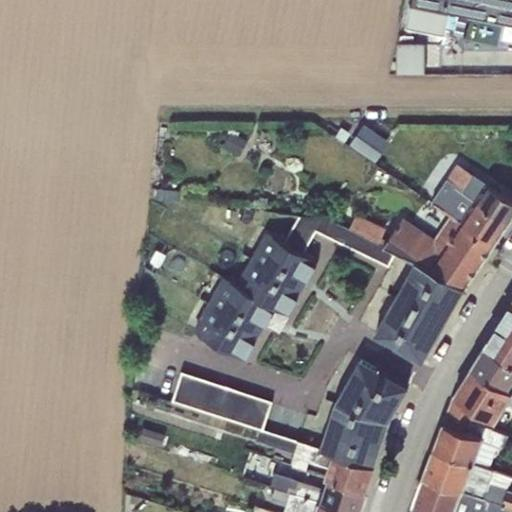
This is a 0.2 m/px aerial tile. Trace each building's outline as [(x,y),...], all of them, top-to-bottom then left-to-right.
[(511,0),(413,0),(412,4),(410,3),(405,27),(445,34),(449,12),(511,24),(511,0)] [(426,40),(397,40),(397,72),(426,72),(426,40)] [(365,122),(351,142),(376,159),(390,139),(365,122)] [(232,129),(223,144),(239,154),(248,139),(232,129)] [(511,215),(511,198),(457,162),(432,199),(452,213),(494,241),(511,215)] [(397,250),(349,226),(322,212),(301,214),(285,239),(304,250),(317,228),(390,265),(397,250)] [(465,285),(494,241),(452,213),(435,237),(403,215),(387,239),(382,236),(386,227),(356,213),(349,226),(397,250),(416,260),(465,285)] [(304,250),(285,239),(269,230),(254,256),(304,286),(319,259),(304,250)] [(304,286),(254,256),(238,284),(276,305),(288,313),(304,286)] [(446,319),(465,285),(416,260),(375,331),(423,358),(437,335),(415,322),(423,307),(446,319)] [(276,305),(238,284),(224,276),(210,299),(262,329),(276,305)] [(262,329),(210,299),(193,329),(244,358),(262,329)] [(511,301),(499,323),(511,330),(511,301)] [(446,319),(423,307),(415,322),(437,335),(446,319)] [(511,330),(499,323),(494,331),(486,344),(507,357),(511,360),(511,330)] [(511,360),(507,357),(486,344),(472,365),(511,390),(511,360)] [(395,408),(408,384),(362,356),(336,403),(321,446),(374,463),(386,427),(362,419),(365,408),(373,396),(395,408)] [(511,390),(472,365),(454,394),(450,406),(473,416),(476,407),(496,420),(507,403),(511,406),(511,390)] [(174,398),(261,427),(264,428),(273,400),(183,372),(174,398)] [(365,408),(362,419),(386,427),(389,419),(395,408),(373,396),(365,408)] [(473,416),(450,406),(435,446),(490,465),(498,444),(503,446),(509,432),(473,416)] [(374,463),(321,446),(264,428),(261,427),(257,438),(295,450),(292,460),(293,464),(306,468),(310,459),(329,465),(326,474),(329,475),(368,488),(375,464),(374,463)] [(511,472),(490,465),(435,446),(424,475),(511,507),(511,487),(509,487),(511,478),(511,472)] [(360,511),(368,488),(329,475),(325,489),(321,487),(322,485),(280,470),(275,485),(360,511)] [(511,511),(511,507),(424,475),(420,486),(414,501),(415,501),(444,511),(511,511)] [(359,511),(360,511),(275,485),(271,499),(286,504),(282,511),(359,511)] [(444,511),(415,501),(410,511),(444,511)]
